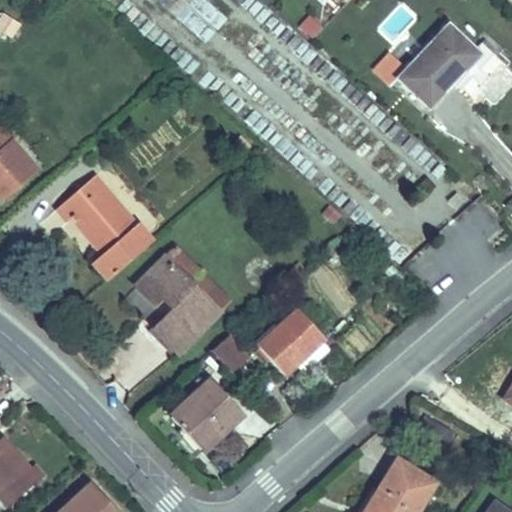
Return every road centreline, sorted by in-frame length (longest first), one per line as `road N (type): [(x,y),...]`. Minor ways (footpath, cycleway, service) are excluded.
road 1 (residential): [(239,511),(511,275)]
road 2 (tertiary): [(0,317),(187,511)]
